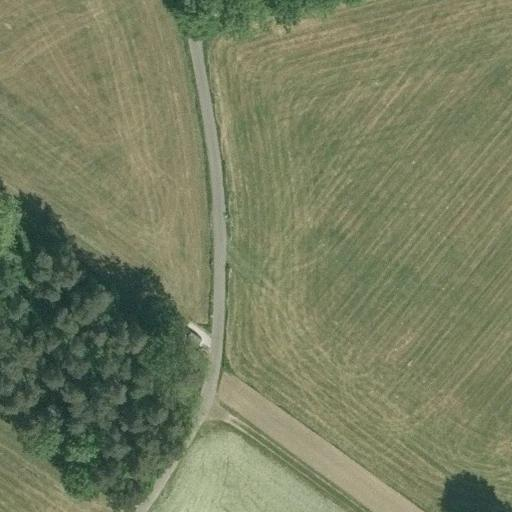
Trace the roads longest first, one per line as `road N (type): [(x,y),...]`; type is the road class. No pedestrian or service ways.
road 1 (unclassified): [(136,511),(205,401),(220,313),(219,192),(183,0)]
road 2 (track): [(205,401),(359,511)]
